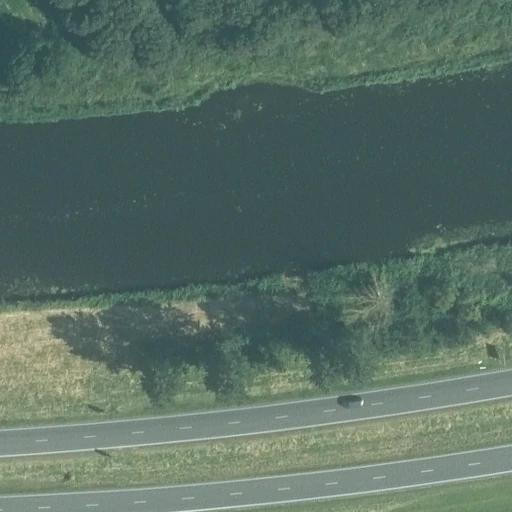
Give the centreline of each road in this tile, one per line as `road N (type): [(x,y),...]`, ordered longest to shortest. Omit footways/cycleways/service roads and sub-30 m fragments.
road 1 (trunk): [(511,382),(211,431),(0,448)]
road 2 (trunk): [(0,511),(287,491),(511,460)]
